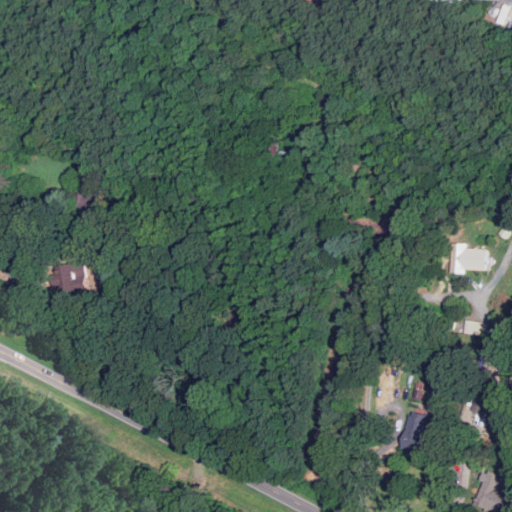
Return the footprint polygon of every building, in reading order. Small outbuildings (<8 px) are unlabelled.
[(470,243),(454,243),(454,272),(491,272),(491,248),(470,248),(470,243)] [(490,322),(468,320),(467,333),(489,334),(490,322)] [(503,382),(484,377),(474,411),(494,417),(503,382)] [(433,414),(413,410),(405,451),(425,455),(433,414)] [(478,508),(491,511),(511,511),(511,493),(502,490),(507,476),(490,471),(478,508)]
